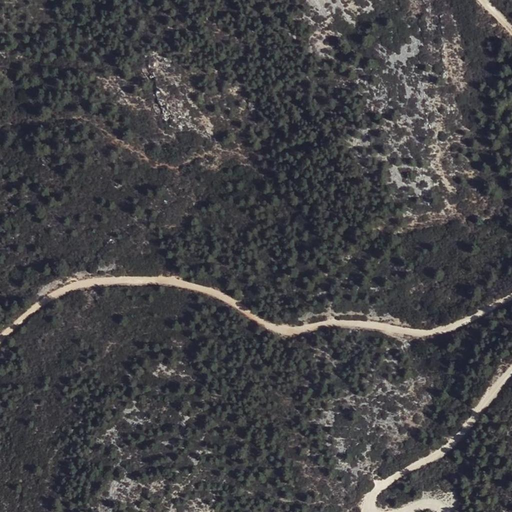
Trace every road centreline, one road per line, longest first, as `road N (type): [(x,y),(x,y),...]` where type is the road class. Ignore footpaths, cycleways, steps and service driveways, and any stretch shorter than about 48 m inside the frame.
road 1 (track): [(0,337),(40,301),(100,281),(158,279),(215,292),(286,331),(325,323),(441,331),(511,296)]
road 2 (track): [(511,371),(445,450),(377,488),(369,511)]
